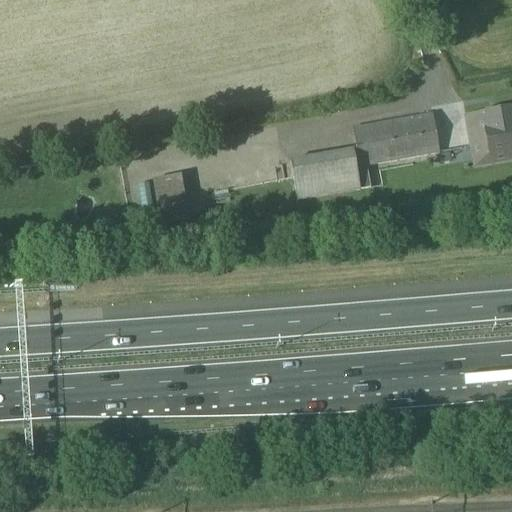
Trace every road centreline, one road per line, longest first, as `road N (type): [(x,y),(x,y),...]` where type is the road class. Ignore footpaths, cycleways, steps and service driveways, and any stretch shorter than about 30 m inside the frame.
road 1 (motorway): [(511,304),(0,344)]
road 2 (motorway): [(0,394),(511,356)]
